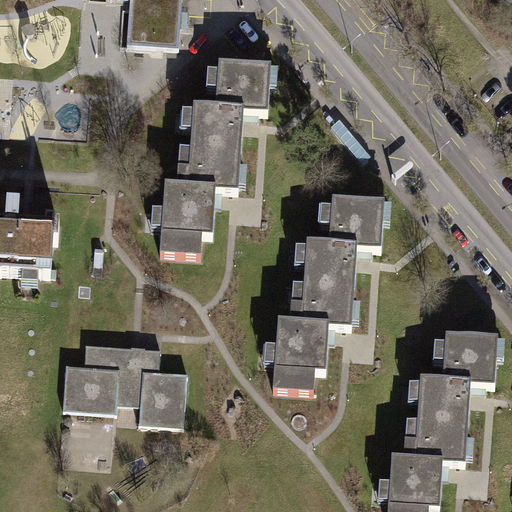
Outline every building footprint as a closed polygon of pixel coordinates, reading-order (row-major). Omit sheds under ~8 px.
[(132,0),(133,1),(131,1),(127,50),(179,53),(182,0),(132,0)] [(191,153),(242,157),(243,130),(244,118),(269,119),(272,72),(219,68),(216,113),(194,111),(191,153)] [(369,163),(359,152),(354,156),(363,168),(369,163)] [(242,157),(191,153),(190,173),(179,172),(177,190),(165,189),(160,260),(201,263),(203,242),(213,242),(215,212),(216,196),(239,198),(242,157)] [(305,289),(355,293),(357,268),(358,254),(382,256),(385,208),(333,204),(330,249),(307,247),(305,289)] [(6,226),(0,225),(0,277),(51,281),(53,248),(58,248),(60,229),(53,228),(53,230),(19,227),(20,210),(7,209),(6,226)] [(355,293),(305,289),(303,310),(292,309),(291,326),(279,326),(273,396),(315,398),(316,378),(326,379),(328,349),(330,332),(352,334),(355,293)] [(421,384),(418,426),(468,430),(470,404),(471,391),(495,393),(499,345),(447,341),(443,385),(421,384)] [(117,419),(117,410),(140,412),(139,427),(138,427),(138,430),(184,433),(187,381),(188,381),(188,378),(160,377),(161,357),(162,354),(86,349),(86,352),(85,372),(66,370),(63,416),(66,416),(66,415),(114,418),(114,419),(117,419)] [(468,430),(418,426),(416,446),(405,445),(404,463),(393,462),(389,511),(440,511),(442,485),(444,469),(465,470),(468,430)]
